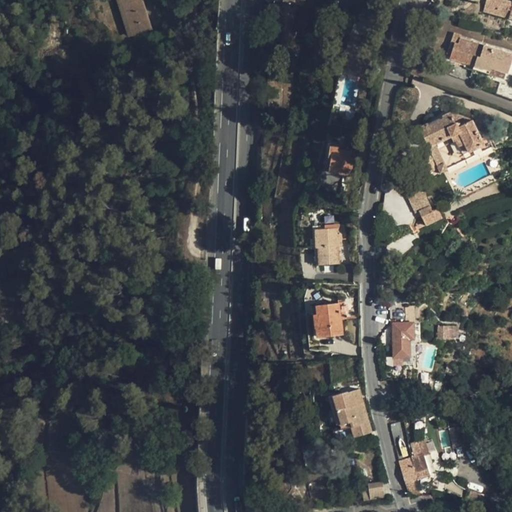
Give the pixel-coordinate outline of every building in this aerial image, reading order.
[(120,0),(132,35),(152,29),(142,0),(120,0)] [(303,5),(304,0),(283,0),(277,28),(292,31),(298,4),(303,5)] [(511,2),(502,0),(489,0),(486,11),(511,18),(511,2)] [(460,38),(460,35),(454,32),(447,53),(450,55),(454,43),(458,44),(459,38),(460,38)] [(280,53),(278,63),(290,66),(294,43),(302,45),(303,40),(282,35),(279,53),(280,53)] [(511,54),(483,45),(460,38),(459,38),(458,44),(454,43),(450,55),(449,57),(465,63),(464,67),(472,70),(474,65),(480,67),(478,72),(504,79),(506,72),(507,73),(511,58),(511,54)] [(374,47),(348,42),(346,54),(343,53),(340,72),(348,73),(349,67),(364,71),(363,76),(358,100),(364,101),(370,72),(375,73),(378,61),(375,60),(371,59),(371,57),(374,47)] [(294,43),(290,66),(297,67),(302,45),(294,43)] [(349,67),(348,73),(363,76),(364,71),(349,67)] [(511,86),(500,83),(496,94),(511,99),(511,86)] [(363,110),(364,101),(358,100),(356,109),(363,110)] [(427,123),(419,128),(428,147),(434,144),(451,136),(454,141),(456,140),(459,146),(465,160),(486,150),(484,146),(491,143),(486,133),(479,136),(471,120),(450,112),(442,116),(427,123)] [(451,136),(434,144),(444,164),(446,169),(465,160),(459,146),(456,140),(454,141),(451,136)] [(434,144),(428,147),(431,152),(430,153),(437,167),(438,167),(444,164),(434,144)] [(351,151),(339,149),(339,147),(330,146),(327,158),(330,159),(328,171),(328,172),(347,175),(351,151)] [(430,153),(409,167),(418,180),(437,167),(430,153)] [(446,169),(444,164),(438,167),(440,172),(446,169)] [(499,171),(491,175),(494,181),(502,178),(499,171)] [(491,175),(464,189),(467,195),(494,181),(491,175)] [(430,205),(421,185),(406,192),(416,212),(430,205)] [(455,214),(448,218),(450,220),(451,221),(452,222),(454,222),(456,221),(457,220),(457,219),(457,218),(457,217),(455,214)] [(341,228),(315,229),(315,247),(317,247),(318,264),(340,263),(339,247),(339,239),(342,239),(341,228)] [(340,316),(339,303),(315,305),(316,314),(318,313),(319,327),(318,327),(319,337),(343,334),(341,316),(340,316)] [(393,323),(394,358),(411,357),(410,339),(415,339),(414,322),(393,323)] [(411,357),(394,358),(394,366),(413,365),(413,362),(416,361),(415,344),(420,344),(419,322),(414,322),(415,339),(410,339),(411,357)] [(441,326),(431,326),(432,338),(442,338),(441,326)] [(122,329),(121,329),(119,329),(118,330),(117,331),(116,332),(115,333),(114,335),(114,336),(114,338),(115,340),(116,341),(117,342),(118,343),(119,344),(121,344),(122,344),(124,344),(125,343),(127,342),(128,341),(129,340),(129,338),(129,337),(129,335),(129,334),(128,332),(127,331),(125,330),(124,329),(122,329)] [(447,364),(440,363),(439,371),(445,372),(447,364)] [(418,382),(418,394),(429,394),(429,381),(418,382)] [(354,437),(371,432),(359,389),(330,397),(339,430),(351,427),(354,437)] [(464,426),(451,430),(454,445),(468,442),(464,426)] [(425,439),(411,443),(414,456),(409,458),(399,461),(408,491),(415,489),(419,487),(417,479),(431,475),(424,453),(429,451),(425,439)] [(429,451),(424,453),(431,475),(435,474),(429,451)] [(372,496),(387,494),(384,479),(370,482),(372,496)] [(484,495),(469,490),(467,501),(483,504),(484,495)]
